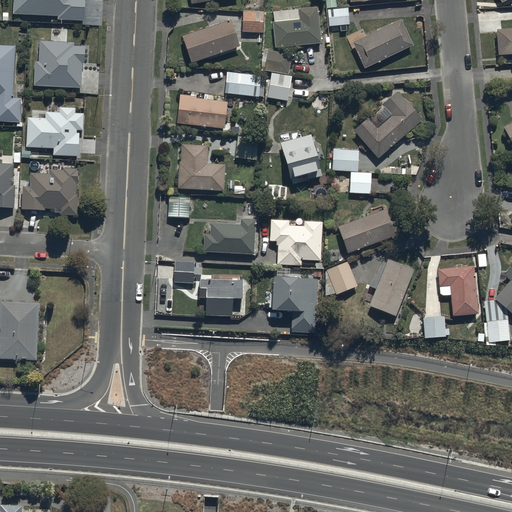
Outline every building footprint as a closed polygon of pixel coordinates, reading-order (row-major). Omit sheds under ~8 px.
[(15,0),(15,17),(84,22),(85,0),(15,0)] [(335,0),(324,0),(325,9),(336,8),(335,0)] [(271,14),(275,51),(323,45),(319,9),(271,14)] [(348,9),(326,10),(328,28),(349,26),(348,9)] [(263,12),(242,12),(242,34),(263,34),(263,12)] [(353,43),(366,70),(415,47),(403,20),(353,43)] [(183,39),(193,65),(242,48),(233,21),(183,39)] [(511,27),(497,29),(499,59),(511,57),(511,27)] [(35,88),(82,91),(85,45),(38,42),(35,88)] [(0,122),(19,123),(20,99),(13,99),(15,48),(0,46),(0,122)] [(292,56),(267,51),(264,71),(289,76),(292,56)] [(261,77),(226,73),(224,94),(258,98),(258,97),(263,98),(265,79),(260,78),(261,77)] [(270,74),(266,98),(287,102),(291,78),(270,74)] [(364,152),(368,149),(377,159),(422,121),(398,93),(382,106),(384,109),(369,121),(367,120),(353,132),(363,143),(359,147),(364,152)] [(196,98),(179,96),(176,125),(224,131),(227,104),(195,100),(196,98)] [(27,154),(80,158),(83,115),(30,112),(27,154)] [(280,142),(294,188),(325,179),(311,133),(280,142)] [(258,139),(237,137),(234,159),(256,161),(258,139)] [(178,190),(225,192),(227,165),(207,165),(208,147),(180,146),(178,190)] [(328,171),(357,173),(358,152),(329,150),(328,171)] [(0,164),(0,209),(14,209),(14,186),(13,186),(13,165),(0,164)] [(21,211),(44,212),(44,210),(54,210),(54,214),(59,214),(59,217),(77,217),(77,195),(76,195),(76,185),(78,185),(78,172),(76,172),(76,170),(61,170),(61,171),(48,171),(48,175),(29,175),(29,188),(21,188),(21,211)] [(349,194),(370,195),(370,174),(350,173),(349,194)] [(189,198),(169,197),(168,219),(188,220),(189,198)] [(338,230),(347,256),(397,237),(388,212),(338,230)] [(203,254),(254,257),(255,223),(205,221),(203,254)] [(277,262),(320,264),(322,223),(271,221),(270,244),(278,244),(277,262)] [(369,311),(396,321),(417,265),(391,255),(369,311)] [(195,262),(174,261),(173,284),(193,285),(193,276),(201,277),(202,268),(195,268),(195,262)] [(326,276),(325,276),(323,296),(335,297),(357,287),(346,262),(325,272),(326,276)] [(454,320),(479,317),(475,267),(438,271),(440,296),(452,295),(454,320)] [(511,285),(496,302),(511,317),(511,268),(505,276),(511,282),(511,285)] [(317,281),(273,278),(271,313),(292,314),(291,334),(314,335),(315,323),(320,324),(321,311),(316,311),(317,281)] [(231,318),(232,301),(243,301),(243,282),(200,281),(199,299),(205,299),(204,317),(231,318)] [(0,301),(0,360),(36,362),(39,304),(0,301)] [(444,318),(422,319),(423,341),(445,340),(445,337),(449,337),(449,330),(445,330),(444,318)] [(0,511),(51,511),(52,508),(20,507),(20,501),(0,500),(0,511)]
